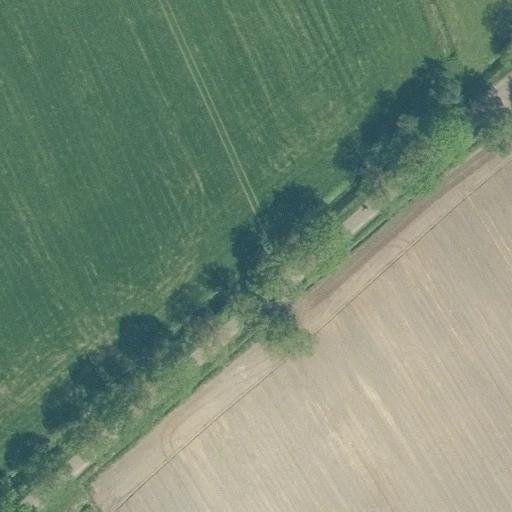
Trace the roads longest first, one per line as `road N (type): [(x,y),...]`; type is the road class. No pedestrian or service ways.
road 1 (unclassified): [(18,511),(511,81)]
road 2 (track): [(296,270),(270,240),(162,0)]
